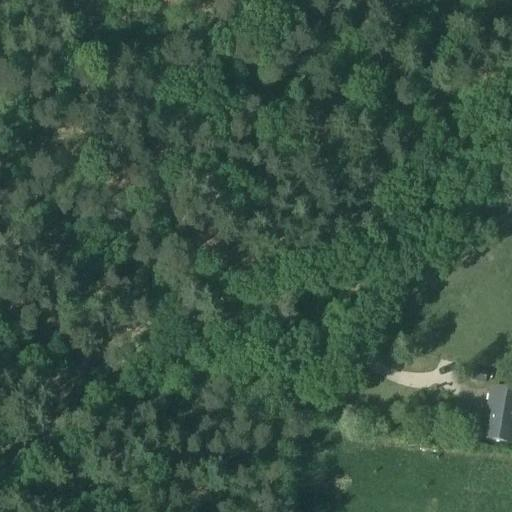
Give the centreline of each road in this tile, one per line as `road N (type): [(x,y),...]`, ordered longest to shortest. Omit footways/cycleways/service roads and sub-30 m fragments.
road 1 (track): [(2,511),(44,473),(54,396),(77,369),(221,263),(346,92),(439,0)]
road 2 (track): [(413,380),(398,381),(377,366),(369,336),(379,318),(511,213)]
